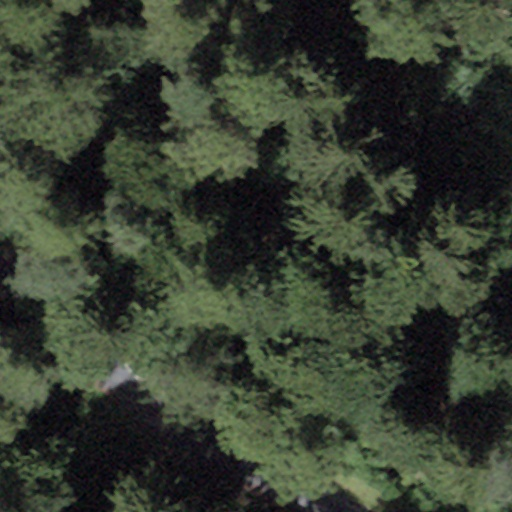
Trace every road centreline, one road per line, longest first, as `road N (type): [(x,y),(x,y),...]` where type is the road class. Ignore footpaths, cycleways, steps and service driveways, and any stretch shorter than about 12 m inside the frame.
road 1 (track): [(339,511),(182,431),(0,280)]
road 2 (track): [(364,0),(511,188)]
